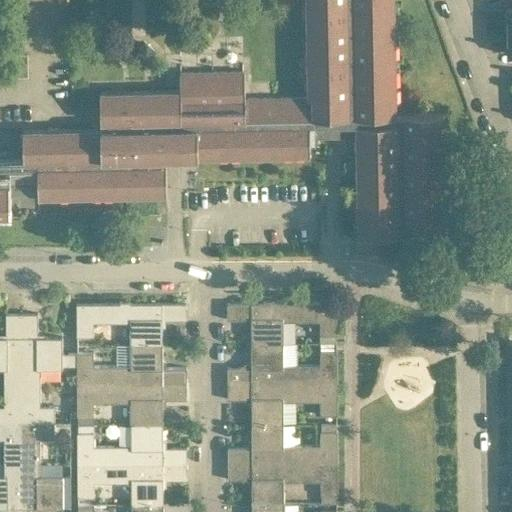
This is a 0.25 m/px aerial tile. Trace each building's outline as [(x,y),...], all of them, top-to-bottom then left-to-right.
[(0,216),(12,217),(11,193),(39,193),(39,196),(166,193),(166,163),(163,163),(163,157),(191,156),(310,154),(310,137),(333,136),(356,136),(357,166),(356,166),(356,167),(361,167),(361,178),(357,178),(357,194),(356,194),(356,195),(361,195),(362,206),(357,206),(357,207),(358,222),(357,222),(357,223),(362,223),(362,233),(358,233),(358,235),(406,234),(406,226),(446,225),(445,223),(441,223),(441,213),(446,213),(446,211),(445,195),(441,196),(441,185),(446,185),(446,184),(445,184),(445,168),(441,168),(440,157),(445,157),(445,156),(444,156),(444,140),(440,140),(440,130),(445,130),(445,128),(444,128),(444,113),(396,114),(396,99),(397,99),(397,98),(392,98),(392,88),(396,87),(395,72),(396,72),(396,70),(391,70),(391,60),(395,60),(395,44),(396,44),(396,43),(391,43),(390,32),(395,32),(394,16),(395,16),(395,15),(390,15),(390,4),(394,4),(394,0),(306,0),(308,96),(245,97),(245,70),(191,71),(180,71),(180,89),(100,91),(101,128),(23,129),(24,159),(0,159),(0,216)] [(89,23),(88,2),(73,2),(73,23),(89,23)] [(146,43),(137,54),(147,63),(157,53),(146,43)] [(11,53),(12,76),(28,75),(28,53),(11,53)] [(131,321),(131,343),(163,343),(163,318),(187,318),(187,302),(131,302),(131,300),(120,301),(120,302),(77,302),(77,335),(94,335),(94,321),(131,321)] [(263,302),(228,302),(228,318),(252,318),(252,342),(284,342),(283,320),(320,320),(320,334),(320,342),(321,342),(337,342),(337,334),(337,301),(274,302),(274,300),(263,300),(263,302)] [(6,336),(0,335),(0,368),(4,368),(4,405),(0,404),(0,421),(23,421),(22,312),(6,312),(6,336)] [(39,313),(22,312),(23,421),(53,421),(53,405),(39,405),(39,368),(63,368),(63,365),(77,365),(77,353),(63,353),(63,337),(39,337),(39,313)] [(252,366),(228,366),(228,382),(338,382),(338,349),(337,349),(337,342),(321,342),(321,349),(320,350),(320,364),(284,364),(284,342),(252,342),(252,366)] [(77,350),(77,383),(187,382),(187,366),(163,366),(163,343),(131,343),(131,364),(94,364),(94,350),(77,350)] [(187,382),(77,383),(78,415),(78,423),(95,423),(95,415),(94,401),(131,401),(131,423),(164,422),(163,399),(187,399),(187,382)] [(252,398),(252,422),(284,422),(284,400),(321,400),(321,414),(338,414),(338,382),(228,382),(228,398),(252,398)] [(0,474),(0,506),(7,507),(6,511),(23,511),(23,421),(0,421),(0,438),(5,438),(5,475),(0,474)] [(23,421),(23,511),(39,511),(39,507),(64,507),(64,474),(39,474),(39,438),(53,438),(53,421),(23,421)] [(78,431),(78,463),(188,462),(188,446),(164,446),(164,422),(131,423),(132,444),(95,444),(95,431),(95,430),(95,423),(78,423),(78,431)] [(228,446),(228,462),(338,462),(338,430),(337,430),(337,422),(322,422),(322,429),(321,429),(321,444),(284,444),(284,422),(252,422),(252,446),(228,446)] [(132,481),(132,502),(164,503),(164,479),(188,478),(188,462),(78,463),(78,495),(95,495),(95,481),(132,481)] [(252,478),(252,502),(285,502),(285,480),(321,480),(321,494),(322,494),(322,502),(338,502),(338,494),(338,462),(228,462),(228,478),(252,478)] [(79,511),(78,511),(77,511),(164,511),(164,503),(132,502),(131,511),(95,511),(95,510),(94,510),(94,503),(79,503),(79,511)] [(338,511),(338,510),(321,510),(321,511),(284,511),(285,502),(252,502),(252,511),(338,511)]
